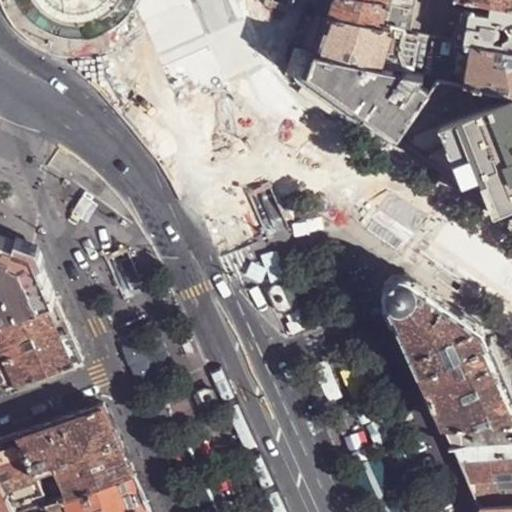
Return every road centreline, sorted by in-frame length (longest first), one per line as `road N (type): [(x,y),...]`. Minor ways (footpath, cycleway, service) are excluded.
road 1 (secondary): [(267,359),(191,193),(184,159),(203,0)]
road 2 (residential): [(471,511),(384,313),(267,359)]
road 3 (residential): [(180,511),(121,376),(0,417)]
road 4 (secondary): [(312,511),(285,450),(282,392),(267,359)]
